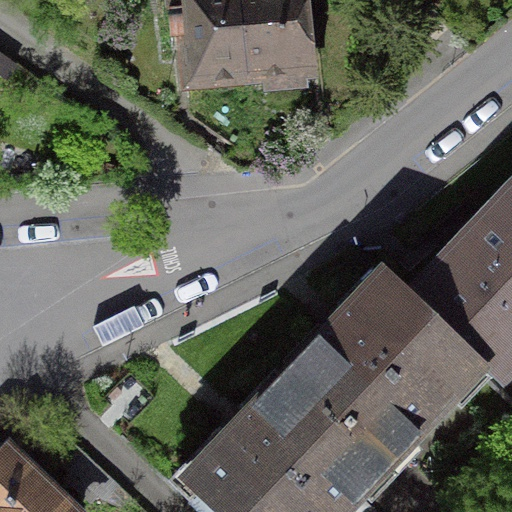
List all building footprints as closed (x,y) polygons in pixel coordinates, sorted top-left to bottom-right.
[(237,0),(166,0),(170,36),(177,35),(185,34),(189,77),(218,74),(219,80),(245,77),(237,0)] [(237,0),(245,77),(266,75),(267,88),(302,85),(301,72),(305,72),(298,0),(237,0)] [(470,241),(413,301),(481,369),(491,378),(511,356),(511,196),(489,221),(488,219),(486,221),(488,223),(481,231),(473,239),(471,237),(469,239),(470,241)] [(331,330),(289,374),(387,467),(481,369),(413,301),(385,275),(331,330)] [(219,511),(344,511),(387,467),(289,374),(234,431),(187,481),(219,511)] [(0,511),(67,511),(11,458),(0,470),(0,511)]
